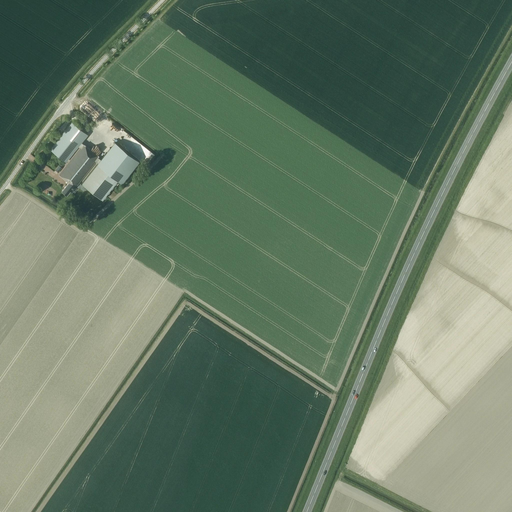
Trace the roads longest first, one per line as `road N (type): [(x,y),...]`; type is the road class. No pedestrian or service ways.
road 1 (trunk): [(305,511),(452,169),(511,60)]
road 2 (unclassified): [(0,192),(102,61),(163,0)]
